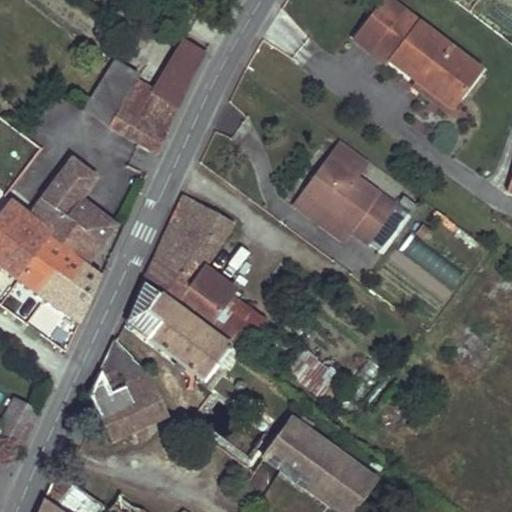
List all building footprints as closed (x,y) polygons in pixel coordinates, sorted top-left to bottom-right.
[(402,10),(388,0),(384,0),(377,9),(393,21),(402,10)] [(426,78),(456,101),(479,69),(402,10),(393,21),(377,9),(354,40),(370,53),(374,48),(391,60),(418,81),(421,83),(426,78)] [(202,57),(186,47),(172,71),(189,81),(202,57)] [(391,60),(374,48),(370,53),(387,65),(391,60)] [(172,71),(168,69),(153,94),(136,84),(117,115),(96,103),(90,114),(110,126),(109,128),(156,154),(189,81),(172,71)] [(138,82),(118,69),(96,103),(117,115),(136,84),(138,82)] [(456,101),(426,78),(421,83),(418,81),(415,85),(453,114),(460,104),(456,101)] [(337,142),(327,156),(357,178),(367,163),(337,142)] [(357,178),(327,156),(299,194),(351,232),(369,244),(381,227),(394,236),(411,214),(398,204),(396,207),(357,178)] [(95,177),(71,159),(29,215),(53,233),(50,239),(84,264),(112,226),(78,201),(95,177)] [(351,232),(299,194),(293,204),(345,241),(351,232)] [(232,224),(184,197),(145,277),(210,324),(231,297),(235,291),(201,267),(232,224)] [(23,211),(8,200),(0,211),(0,268),(77,326),(100,276),(84,264),(50,239),(53,233),(29,215),(23,211)] [(451,290),(463,273),(409,236),(398,253),(451,290)] [(231,349),(143,283),(126,322),(203,385),(231,349)] [(266,322),(231,297),(210,324),(246,351),(266,322)] [(116,343),(115,342),(90,397),(111,443),(168,417),(148,374),(116,343)] [(287,376),(321,396),(337,369),(304,348),(287,376)] [(39,411),(13,398),(0,423),(0,436),(22,447),(39,411)] [(351,511),(379,475),(295,414),(266,453),(347,511),(351,511)] [(98,511),(104,505),(63,476),(47,497),(46,498),(66,511),(98,511)] [(137,511),(139,511),(118,496),(105,511),(137,511)] [(58,511),(45,502),(40,511),(58,511)]
